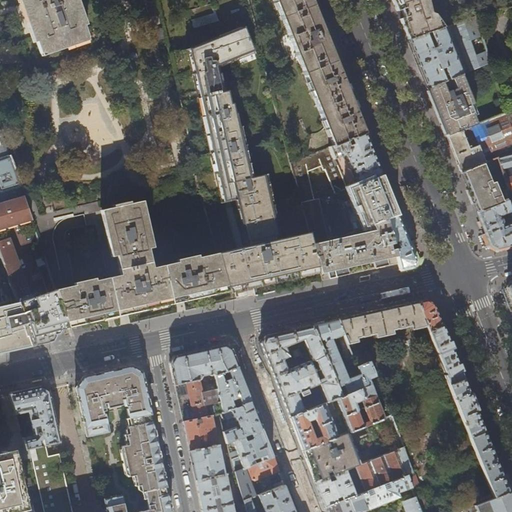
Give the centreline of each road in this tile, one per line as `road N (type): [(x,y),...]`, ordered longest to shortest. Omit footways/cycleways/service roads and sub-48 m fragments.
road 1 (secondary): [(460,273),(351,0)]
road 2 (tertiary): [(460,273),(238,322)]
road 3 (residential): [(238,322),(310,511)]
road 4 (residential): [(186,511),(151,343)]
road 5 (tertiary): [(151,343),(0,377)]
road 6 (secondary): [(511,402),(460,273)]
